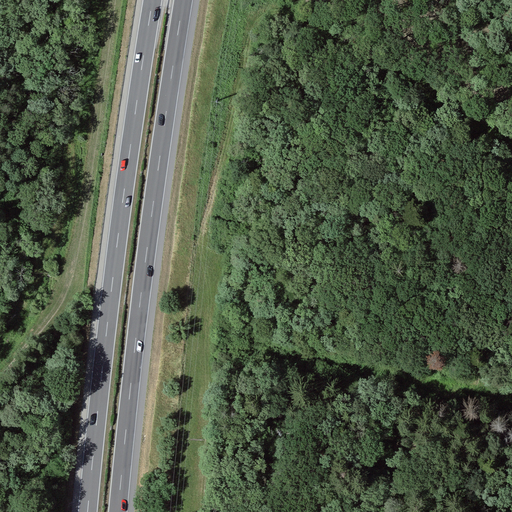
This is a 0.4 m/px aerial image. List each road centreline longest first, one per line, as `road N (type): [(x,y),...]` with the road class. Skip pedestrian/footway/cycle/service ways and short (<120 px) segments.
road 1 (motorway): [(118,511),(183,0)]
road 2 (motorway): [(152,0),(88,511)]
road 3 (track): [(112,0),(87,191),(63,295),(0,378)]
road 4 (track): [(511,139),(291,14)]
